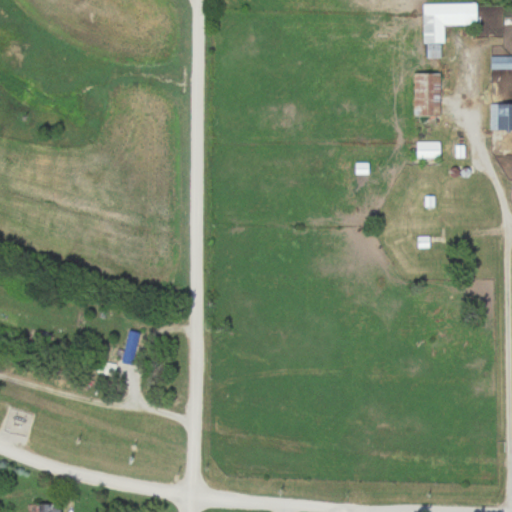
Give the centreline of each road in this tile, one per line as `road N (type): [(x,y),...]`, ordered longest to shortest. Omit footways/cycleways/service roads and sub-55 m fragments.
road 1 (residential): [(511,511),(350,510),(196,493),(66,468),(0,444)]
road 2 (residential): [(509,511),(508,219),(475,121),(470,71),(475,53),(511,27)]
road 3 (residential): [(201,361),(202,0)]
road 4 (residential): [(193,511),(201,361)]
